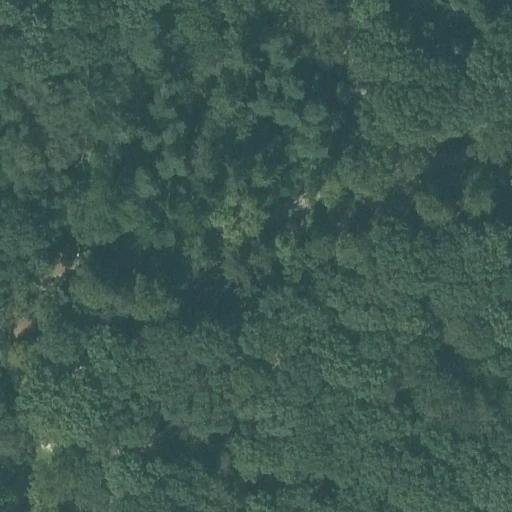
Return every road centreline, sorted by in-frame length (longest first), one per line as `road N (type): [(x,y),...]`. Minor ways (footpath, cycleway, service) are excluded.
road 1 (track): [(0,300),(511,141)]
road 2 (track): [(335,0),(365,186)]
